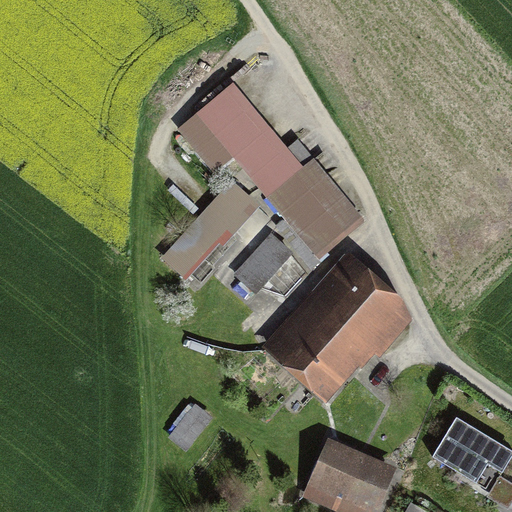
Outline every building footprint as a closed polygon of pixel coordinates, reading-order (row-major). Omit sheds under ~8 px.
[(193,122),(312,257),(344,229),(225,95),(193,122)] [(161,260),(187,286),(251,221),(225,195),(161,260)] [(270,241),(234,278),(255,299),(292,263),(270,241)] [(357,360),(389,325),(341,283),(273,360),(320,401),(357,360)] [(190,456),(217,421),(198,406),(171,441),(190,456)] [(511,468),(511,456),(456,422),(426,468),(455,486),(496,511),(506,511),(511,503),(511,494),(500,487),(511,468)] [(364,456),(335,442),(312,490),(359,511),(377,511),(397,472),(364,456)]
